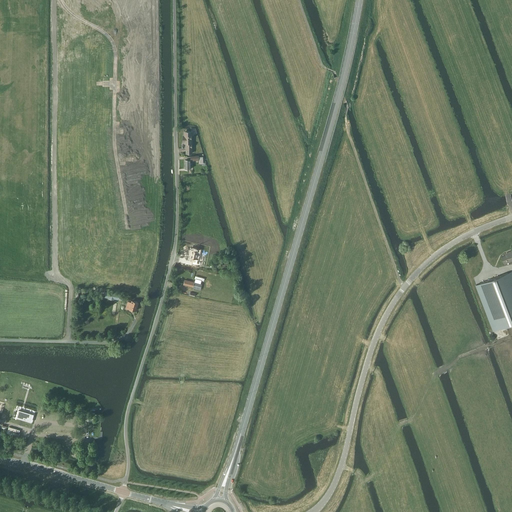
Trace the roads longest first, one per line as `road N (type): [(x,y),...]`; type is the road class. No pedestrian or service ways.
road 1 (unclassified): [(123,492),(125,424),(176,232),(174,0)]
road 2 (primary): [(226,476),(339,92),(358,0)]
road 3 (unclassified): [(312,511),(341,465),(374,341),(404,286),(457,240),(511,216)]
road 4 (unclassified): [(0,340),(113,341),(133,324)]
